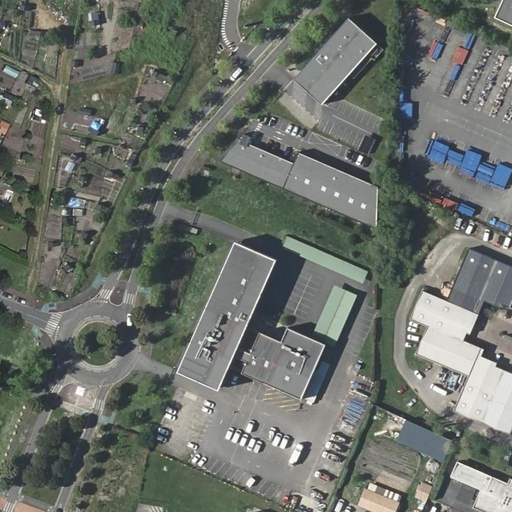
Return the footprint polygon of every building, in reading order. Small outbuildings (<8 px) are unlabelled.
[(511,0),(502,0),(496,14),(511,21),(511,0)] [(358,11),(301,74),(330,100),(387,38),(358,11)] [(0,91),(0,90),(0,101),(5,104),(9,94),(0,91)] [(248,134),(227,158),(289,185),(302,157),(248,134)] [(307,145),(302,157),(289,185),(386,228),(387,181),(307,145)] [(466,151),(459,169),(473,175),(480,157),(466,151)] [(507,184),(511,169),(511,168),(499,163),(493,179),(507,184)] [(286,236),(281,248),(363,282),(368,270),(286,236)] [(243,241),(182,371),(224,391),(234,368),(307,402),(333,347),(295,329),(289,343),(260,329),(267,315),(261,313),(286,261),(243,241)] [(471,372),(456,406),(511,428),(511,369),(479,356),(483,346),(470,339),(489,295),(511,305),(511,265),(471,247),(448,298),(424,288),(412,316),(430,323),(418,349),(471,372)] [(444,462),(454,438),(406,418),(396,441),(444,462)] [(458,464),(452,479),(455,481),(459,482),(483,493),(476,509),(483,511),(511,511),(511,479),(510,479),(508,485),(458,464)] [(426,500),(432,487),(423,483),(417,496),(426,500)] [(380,511),(396,511),(400,503),(365,488),(359,503),(380,511)]
